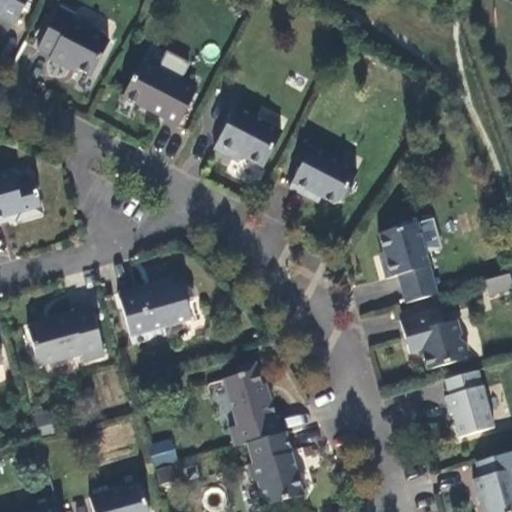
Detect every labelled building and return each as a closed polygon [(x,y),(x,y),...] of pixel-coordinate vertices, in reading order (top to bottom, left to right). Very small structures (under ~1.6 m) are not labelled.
[(0,0),(0,17),(14,25),(26,0),(0,0)] [(59,7),(37,49),(50,56),(49,59),(65,68),(66,64),(90,77),(109,42),(106,40),(104,35),(94,30),(88,31),(70,22),(74,15),(59,7)] [(121,97),(163,119),(177,126),(195,91),(140,62),(121,97)] [(225,104),(204,146),(222,156),(225,150),(253,164),(272,129),(225,104)] [(309,148),(288,189),(306,199),(309,193),(333,205),(340,203),(356,172),(309,148)] [(0,176),(0,223),(8,221),(6,217),(14,214),(15,222),(40,215),(31,183),(15,188),(11,173),(0,176)] [(397,276),(405,303),(436,295),(416,223),(377,235),(385,261),(380,262),(385,279),(397,276)] [(511,289),(511,285),(508,275),(484,281),(488,296),(511,289)] [(136,288),(117,293),(132,346),(165,336),(171,327),(190,322),(184,301),(194,298),(192,290),(179,283),(173,285),(171,278),(151,284),(152,291),(138,295),(136,288)] [(103,356),(91,310),(72,316),(71,313),(50,319),(51,322),(27,329),(38,367),(80,355),(82,362),(103,356)] [(400,320),(405,340),(409,353),(421,350),(426,370),(465,359),(468,352),(466,344),(460,341),(458,337),(461,336),(456,321),(442,325),(438,310),(400,320)] [(246,444),(279,434),(265,384),(260,385),(255,364),(235,369),(237,376),(223,380),(235,426),(228,428),(234,447),(246,444)] [(477,372),(444,381),(449,396),(445,397),(450,416),(452,415),(459,439),(493,429),(477,372)] [(295,472),(284,433),(279,434),(246,444),(251,464),(247,466),(251,480),(257,483),(263,506),(302,496),(301,493),(305,487),(301,476),(295,472)] [(147,443),(152,466),(178,461),(173,438),(147,443)] [(511,511),(511,463),(509,454),(475,463),(480,478),(473,480),(478,502),(481,501),(484,511),(511,511)] [(146,511),(139,484),(88,498),(92,511),(146,511)] [(58,511),(55,501),(36,507),(37,511),(58,511)]
